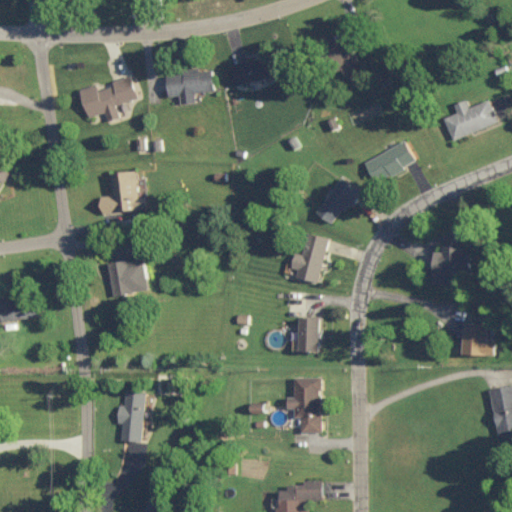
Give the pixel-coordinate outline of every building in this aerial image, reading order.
[(359,70),(355,40),(338,42),(342,73),(359,70)] [(232,63),(238,83),(282,72),(276,51),(232,63)] [(163,70),(215,65),(217,89),(196,91),(197,99),(182,100),(182,94),(166,95),(163,70)] [(80,88),(98,82),(101,88),(111,85),(109,77),(131,70),(140,96),(118,103),(124,113),(110,117),(107,109),(89,115),(80,88)] [(448,118),(464,112),(459,99),(467,97),(471,103),(491,95),(500,119),(455,137),(448,118)] [(363,159),(406,134),(419,155),(407,171),(379,187),(363,159)] [(0,180),(2,177),(8,180),(14,168),(0,161),(0,180)] [(101,194),(103,212),(124,210),(125,216),(152,213),(150,190),(141,191),(139,169),(113,172),(116,192),(101,194)] [(317,210),(343,172),(365,187),(355,202),(350,198),(334,221),(317,210)] [(298,274),(319,280),(332,236),(309,230),(303,251),(295,249),(291,264),(300,266),(298,274)] [(436,282),(457,282),(457,272),(474,272),(475,251),(467,250),(467,241),(445,240),(445,246),(437,246),(436,282)] [(111,259),(116,295),(154,289),(149,258),(134,261),(133,256),(111,259)] [(15,298),(14,293),(0,294),(0,307),(2,319),(41,314),(38,295),(15,298)] [(301,348),(322,348),(323,313),(301,312),(301,348)] [(494,352),(464,349),(466,320),(489,322),(487,338),(495,341),(494,352)] [(292,412),(292,418),(301,419),(301,431),(326,432),(327,409),(322,409),(322,408),(326,408),(327,392),(324,390),(325,370),(293,369),(292,390),(285,390),(284,412),(292,412)] [(492,387),(511,383),(511,449),(504,451),(492,387)] [(123,437),(148,440),(153,391),(130,389),(129,403),(122,402),(120,422),(125,423),(123,437)] [(277,511),(312,511),(312,504),(307,504),(307,497),(328,497),(327,476),(307,476),(308,483),(290,483),(290,487),(283,488),(283,505),(277,505),(277,511)] [(145,511),(169,511),(172,502),(150,496),(145,511)]
